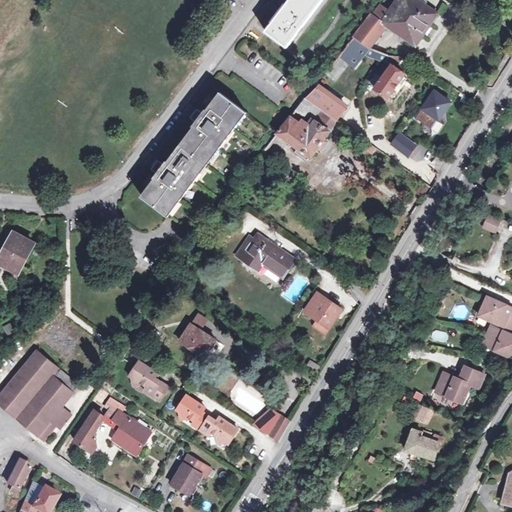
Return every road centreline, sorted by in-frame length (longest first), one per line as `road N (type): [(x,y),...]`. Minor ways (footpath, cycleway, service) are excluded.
road 1 (tertiary): [(511,82),(249,511)]
road 2 (unclassified): [(0,200),(66,206),(115,186),(262,0)]
road 3 (residential): [(139,511),(14,436)]
road 4 (residential): [(511,398),(454,511)]
